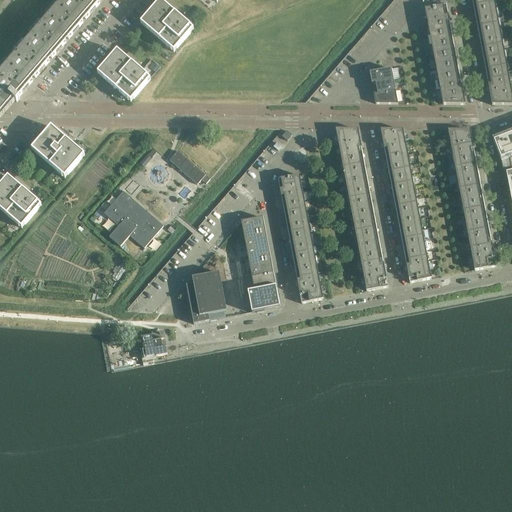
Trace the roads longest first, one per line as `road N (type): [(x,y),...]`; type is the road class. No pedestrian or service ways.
road 1 (residential): [(354,74),(400,297)]
road 2 (residential): [(0,152),(130,0)]
road 3 (residential): [(155,303),(268,173)]
road 4 (residential): [(511,269),(484,125)]
road 5 (residential): [(268,173),(291,316)]
road 6 (residential): [(268,173),(354,74)]
road 7 (residential): [(484,125),(458,0)]
